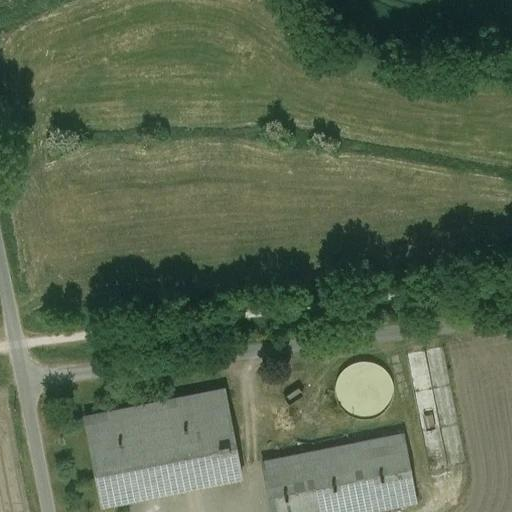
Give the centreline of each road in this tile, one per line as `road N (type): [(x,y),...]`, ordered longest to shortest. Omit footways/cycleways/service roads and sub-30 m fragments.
road 1 (unclassified): [(24,381),(511,321)]
road 2 (unclassified): [(51,511),(24,381)]
road 3 (unclassified): [(24,381),(0,263)]
